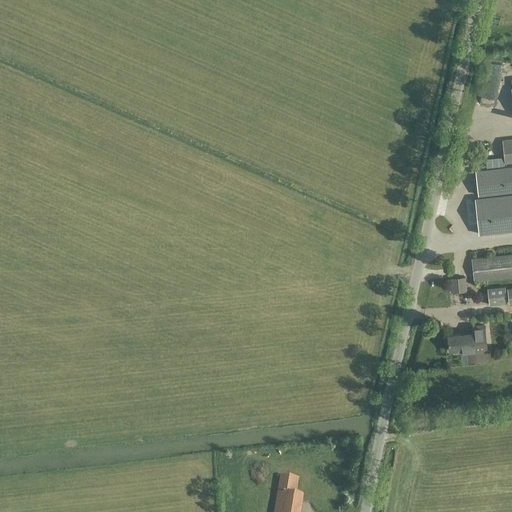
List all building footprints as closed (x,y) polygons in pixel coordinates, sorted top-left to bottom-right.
[(511,139),(503,140),(505,164),(511,162),(511,139)] [(511,166),(476,171),(479,195),(511,191),(511,166)] [(511,194),(468,198),(471,234),(511,230),(511,194)] [(511,254),(471,259),(474,282),(511,277),(511,254)] [(451,279),(451,285),(465,284),(465,277),(451,279)] [(507,303),(505,287),(487,289),(489,305),(507,303)] [(461,350),(461,353),(487,350),(484,325),(471,326),(472,333),(448,335),(450,351),(461,350)] [(301,511),(304,496),(297,495),(299,478),(281,476),(274,511),(301,511)]
